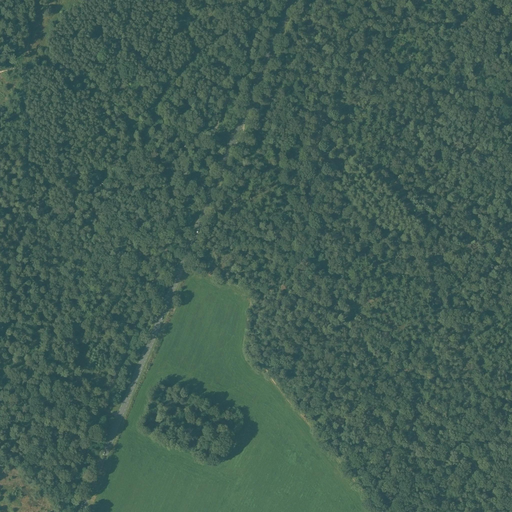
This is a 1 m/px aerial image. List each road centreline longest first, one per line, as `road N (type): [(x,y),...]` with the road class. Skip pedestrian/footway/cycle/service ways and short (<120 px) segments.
road 1 (secondary): [(81,511),(291,0)]
road 2 (track): [(19,243),(28,218),(25,0)]
